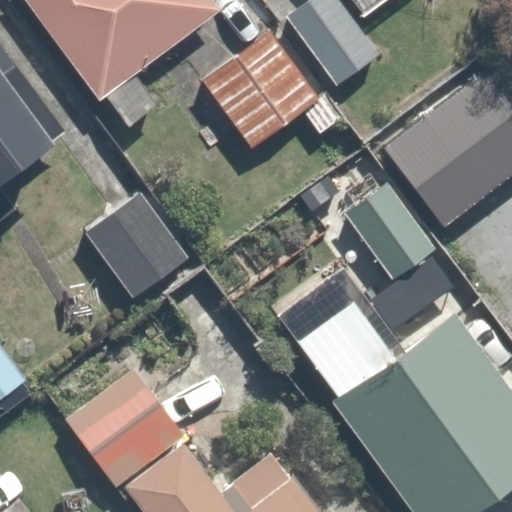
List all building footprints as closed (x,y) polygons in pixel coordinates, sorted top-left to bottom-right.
[(222,0),(22,0),(100,103),(228,7),(222,0)] [(352,0),(288,0),(275,10),(331,86),(386,45),(352,0)] [(269,25),(197,72),(241,140),(313,92),(269,25)] [(0,185),(71,128),(0,40),(0,185)] [(384,159),(332,196),(386,272),(438,235),(384,159)] [(141,178),(78,222),(131,296),(193,251),(141,178)] [(511,408),(413,258),(296,336),(412,511),(461,511),(511,478),(511,408)] [(0,342),(0,399),(27,379),(0,342)] [(218,479),(119,348),(52,398),(137,511),(334,511),(277,435),(218,479)]
